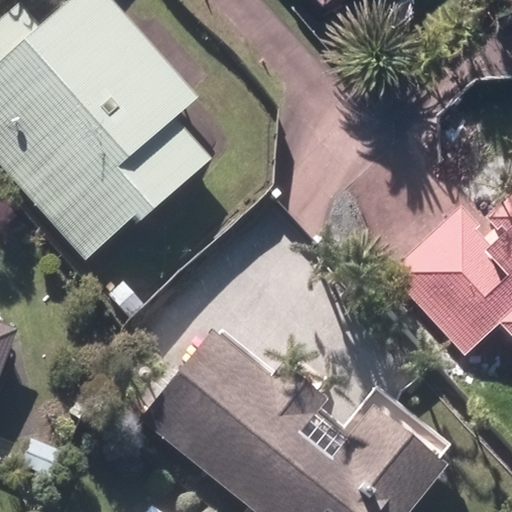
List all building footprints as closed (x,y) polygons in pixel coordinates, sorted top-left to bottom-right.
[(0,23),(0,176),(81,267),(129,225),(134,230),(208,165),(172,124),(193,105),(99,0),(74,0),(35,34),(14,11),(0,23)] [(511,188),(469,227),(455,212),(386,274),(461,357),(482,338),(511,371),(511,188)] [(106,296),(122,317),(139,304),(121,283),(106,296)] [(0,366),(12,336),(0,331),(0,366)] [(396,511),(428,472),(355,414),(312,469),(280,443),(308,408),(263,372),(254,385),(194,338),(124,427),(229,511),(396,511)] [(16,469),(45,482),(56,454),(27,443),(16,469)]
